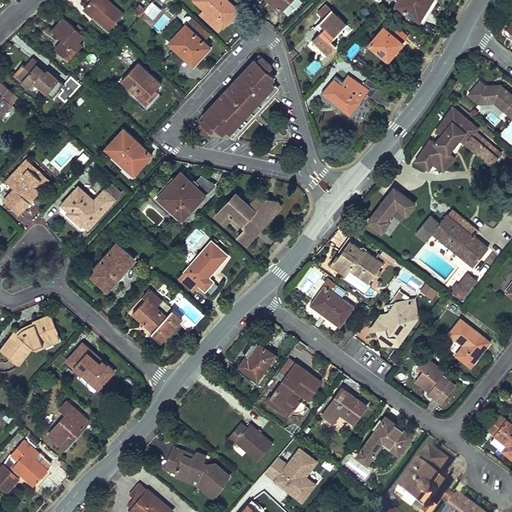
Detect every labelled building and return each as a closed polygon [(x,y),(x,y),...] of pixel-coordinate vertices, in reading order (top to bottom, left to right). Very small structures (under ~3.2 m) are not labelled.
[(91,0),(84,9),(109,31),(124,14),(108,0),(91,0)] [(230,0),(193,0),(196,3),(192,7),(217,29),(237,6),(230,0)] [(416,20),(428,0),(396,0),(394,5),(416,20)] [(144,12),(154,20),(162,10),(152,1),(144,12)] [(348,20),(334,4),(320,17),(325,23),(320,28),(310,37),(326,53),(336,44),(330,37),(348,20)] [(82,34),(62,16),(51,29),(62,39),(54,49),(68,61),(82,44),(78,40),(82,34)] [(325,23),(320,17),(315,22),(320,28),(325,23)] [(184,19),(168,37),(192,58),(207,40),(184,19)] [(390,20),(370,46),(388,60),(397,48),(399,50),(410,35),(390,20)] [(352,42),(345,56),(354,60),(360,46),(352,42)] [(267,62),(255,51),(192,120),(195,123),(191,127),(200,135),(210,124),(219,132),(223,128),(229,133),(236,125),(233,122),(261,92),(264,95),(274,85),(267,79),(272,74),(263,66),(267,62)] [(35,58),(33,60),(49,74),(51,72),(35,58)] [(33,87),(37,83),(56,99),(67,85),(51,72),(49,74),(33,60),(26,69),(23,66),(17,74),(26,82),(33,87)] [(307,68),(314,74),(322,66),(315,60),(307,68)] [(134,62),(118,81),(143,103),(151,94),(148,91),(157,82),(134,62)] [(332,75),(318,93),(347,115),(366,90),(346,74),(340,81),(332,75)] [(0,119),(20,97),(0,80),(0,119)] [(511,98),(496,85),(481,87),(476,82),(464,96),(475,104),(489,103),(509,119),(511,115),(511,98)] [(372,88),(367,95),(384,106),(388,99),(372,88)] [(446,158),(444,156),(455,140),(461,145),(462,144),(469,135),(474,129),(449,111),(432,134),(437,137),(431,145),(426,141),(411,162),(422,169),(426,163),(433,168),(434,169),(435,169),(435,170),(436,170),(437,169),(438,169),(439,167),(446,158)] [(250,123),(256,132),(268,125),(262,115),(250,123)] [(121,123),(103,142),(121,158),(120,160),(131,170),(150,149),(121,123)] [(469,135),(462,144),(491,167),(498,158),(491,153),(495,149),(480,137),(477,141),(469,135)] [(35,165),(25,156),(4,177),(12,185),(1,197),(16,210),(27,199),(24,196),(35,184),(33,182),(38,176),(31,169),(35,165)] [(180,171),(162,191),(170,198),(166,202),(181,216),(205,189),(207,191),(215,183),(201,171),(195,179),(192,177),(189,179),(180,171)] [(91,218),(115,194),(104,183),(92,196),(78,183),(63,199),(68,204),(66,207),(79,219),(85,212),(91,218)] [(390,200),(398,190),(394,187),(386,197),(390,200)] [(391,212),(396,206),(406,215),(410,209),(414,204),(398,190),(390,200),(386,197),(367,219),(380,231),(389,220),(386,218),(391,212)] [(170,198),(162,191),(158,195),(166,202),(170,198)] [(237,191),(215,215),(224,223),(231,216),(245,228),(238,236),(246,243),(268,221),(265,214),(272,216),(282,205),(279,197),(259,194),(251,202),(237,191)] [(401,220),(406,215),(396,206),(391,212),(401,220)] [(85,212),(79,219),(85,225),(91,218),(85,212)] [(452,212),(447,218),(473,238),(478,232),(452,212)] [(447,218),(441,226),(432,218),(418,236),(428,243),(433,237),(475,269),(489,251),(473,238),(447,218)] [(347,276),(351,270),(370,282),(383,262),(364,251),(365,249),(349,239),(339,256),(336,254),(329,264),(347,276)] [(222,288),(214,281),(209,277),(229,255),(212,240),(178,279),(194,293),(200,287),(205,291),(213,298),(222,288)] [(135,259),(117,243),(95,267),(102,273),(96,280),(104,287),(110,281),(113,284),(135,259)] [(102,273),(95,267),(89,274),(96,280),(102,273)] [(473,280),(464,273),(456,284),(454,282),(450,287),(461,295),(473,280)] [(511,278),(503,289),(511,295),(511,278)] [(429,292),(434,286),(424,279),(419,285),(429,292)] [(110,281),(104,287),(108,290),(113,284),(110,281)] [(324,281),(310,302),(326,314),(342,325),(356,304),(324,281)] [(381,308),(367,325),(375,325),(376,337),(377,343),(397,341),(415,314),(409,309),(414,302),(394,289),(387,300),(383,297),(380,301),(381,308)] [(146,297),(140,304),(148,311),(154,304),(146,297)] [(448,301),(444,307),(458,315),(462,308),(448,301)] [(140,304),(132,313),(154,332),(151,335),(160,342),(182,317),(174,310),(168,317),(154,304),(148,311),(140,304)] [(57,331),(48,313),(34,322),(35,325),(31,328),(27,325),(22,328),(23,330),(20,332),(16,331),(10,338),(12,340),(9,344),(6,342),(1,348),(17,362),(31,345),(40,344),(44,341),(43,338),(43,337),(57,331)] [(454,351),(470,363),(483,344),(487,338),(457,316),(446,331),(461,341),(454,351)] [(258,340),(240,364),(260,378),(278,354),(258,340)] [(84,344),(67,363),(80,375),(84,371),(102,387),(116,372),(103,361),(99,366),(87,354),(91,350),(84,344)] [(103,361),(91,350),(87,354),(99,366),(103,361)] [(419,353),(412,365),(417,368),(408,381),(419,388),(438,401),(450,381),(438,373),(441,367),(419,353)] [(282,370),(288,375),(270,400),(293,417),(305,401),(299,396),(304,389),(313,395),(323,379),(296,360),(291,357),(282,370)] [(84,371),(80,375),(98,391),(102,387),(84,371)] [(348,383),(319,421),(330,429),(337,421),(350,431),(372,402),(353,387),(348,383)] [(73,406),(48,433),(66,449),(75,438),(74,436),(89,420),(73,406)] [(511,417),(500,409),(489,424),(494,428),(508,439),(502,446),(511,453),(511,417)] [(389,413),(361,452),(372,459),(388,438),(403,449),(415,432),(394,417),(389,413)] [(242,423),(229,438),(235,443),(237,441),(259,460),(273,444),(251,424),(248,428),(242,423)] [(36,456),(39,453),(25,440),(14,452),(20,457),(10,468),(5,463),(0,468),(0,483),(8,491),(20,478),(18,475),(21,471),(36,484),(49,468),(36,456)] [(421,511),(434,511),(439,505),(431,499),(445,479),(438,474),(448,460),(434,451),(428,446),(397,490),(424,508),(421,511)] [(197,457),(175,447),(169,460),(182,465),(179,472),(194,479),(196,475),(202,478),(200,482),(217,496),(226,486),(225,485),(232,477),(217,464),(208,464),(206,462),(209,456),(200,453),(197,457)] [(304,478),(316,464),(300,450),(287,465),(278,457),(265,472),(283,488),(285,486),(294,493),(297,489),(305,496),(313,486),(304,478)] [(182,465),(169,460),(166,467),(179,472),(182,465)] [(322,460),(318,465),(327,472),(331,467),(322,460)] [(194,479),(179,472),(177,477),(201,487),(214,499),(217,496),(200,482),(202,478),(196,475),(194,479)] [(160,511),(167,504),(141,480),(130,492),(135,497),(139,500),(133,508),(129,511),(160,511)] [(488,511),(468,497),(461,492),(446,511),(488,511)] [(394,508),(399,500),(390,495),(385,503),(394,508)] [(139,500),(135,497),(129,504),(133,508),(139,500)] [(253,500),(241,511),(263,511),(264,511),(253,500)] [(398,511),(383,501),(375,511),(398,511)]
